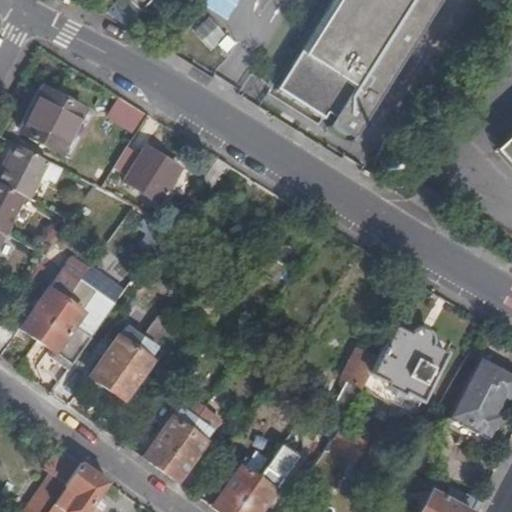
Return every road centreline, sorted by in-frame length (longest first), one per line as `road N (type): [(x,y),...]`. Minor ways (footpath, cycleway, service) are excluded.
road 1 (residential): [(511,303),(183,98),(24,10)]
road 2 (residential): [(0,391),(172,511)]
road 3 (unknown): [(212,116),(260,0)]
